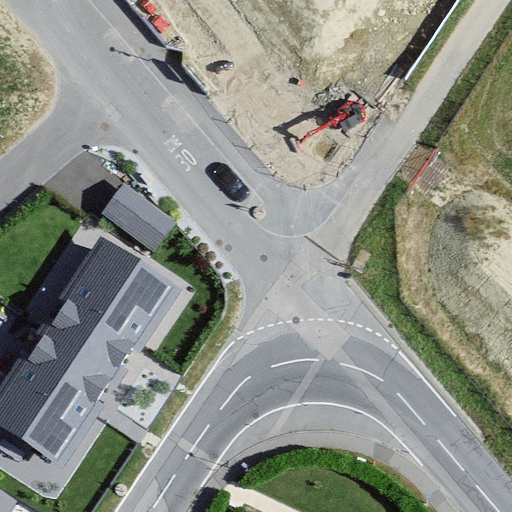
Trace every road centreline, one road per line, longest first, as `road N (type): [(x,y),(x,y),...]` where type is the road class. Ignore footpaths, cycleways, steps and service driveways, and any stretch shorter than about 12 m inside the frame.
road 1 (unclassified): [(304,285),(494,0)]
road 2 (tertiary): [(304,285),(496,511)]
road 3 (tertiary): [(157,511),(304,285)]
road 4 (residential): [(304,285),(140,105)]
road 5 (residential): [(140,105),(0,224)]
road 6 (residential): [(140,105),(49,0)]
